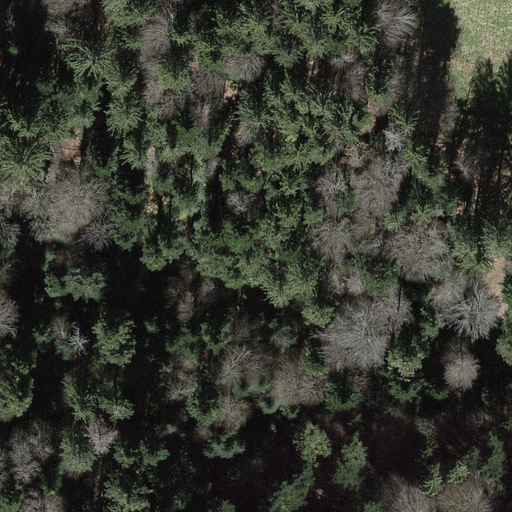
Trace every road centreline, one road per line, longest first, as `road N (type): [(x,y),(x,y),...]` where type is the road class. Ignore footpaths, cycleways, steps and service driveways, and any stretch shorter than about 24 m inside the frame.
road 1 (track): [(511,432),(324,484),(287,511)]
road 2 (track): [(0,189),(22,177),(48,129),(35,67),(58,0)]
road 3 (track): [(0,286),(59,188),(48,129)]
